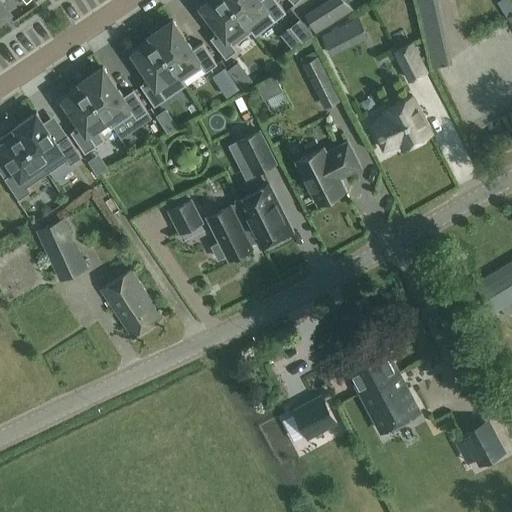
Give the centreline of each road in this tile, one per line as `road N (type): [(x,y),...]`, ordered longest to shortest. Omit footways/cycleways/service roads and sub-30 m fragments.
road 1 (tertiary): [(511,175),(197,346),(0,438)]
road 2 (residential): [(132,0),(0,87)]
